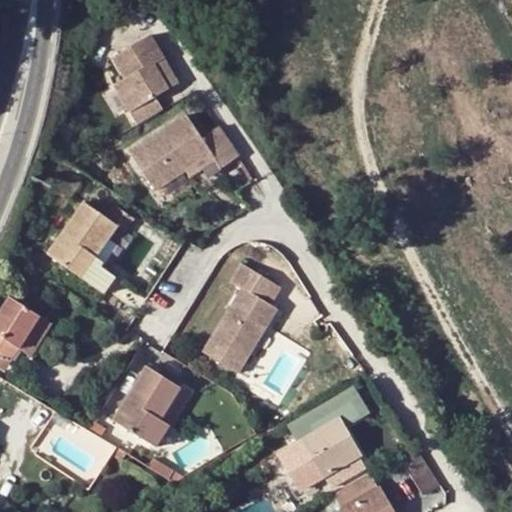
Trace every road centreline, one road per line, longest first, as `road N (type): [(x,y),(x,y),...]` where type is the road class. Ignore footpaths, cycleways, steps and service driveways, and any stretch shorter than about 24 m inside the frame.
road 1 (residential): [(468,511),(325,275),(288,240)]
road 2 (secondary): [(0,192),(37,74),(43,0)]
